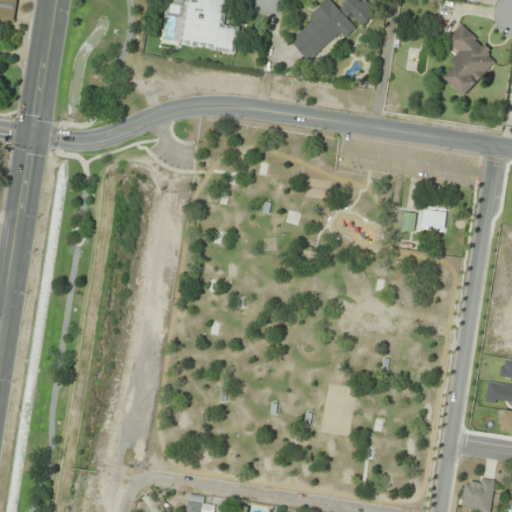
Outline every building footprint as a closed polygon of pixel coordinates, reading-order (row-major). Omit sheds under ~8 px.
[(0,0),(15,0),(12,21),(0,19),(0,0)] [(167,43),(234,53),(238,28),(222,26),(225,0),(194,0),(194,2),(179,0),(164,0),(162,21),(170,23),(167,43)] [(289,41),(307,61),(338,33),(343,38),(357,25),(358,26),(374,12),(363,0),(342,0),(335,7),(328,0),(322,0),(308,14),(313,20),(289,41)] [(462,97),(498,58),(460,23),(445,40),(456,51),(450,58),(455,63),(441,78),(462,97)] [(418,226),(442,230),(445,212),(420,209),(418,226)] [(399,230),(412,232),(414,214),(402,212),(399,230)] [(459,509),(480,511),(488,511),(493,481),(464,477),(459,509)] [(206,496),(189,494),(186,511),(215,511),(216,506),(205,504),(206,496)]
